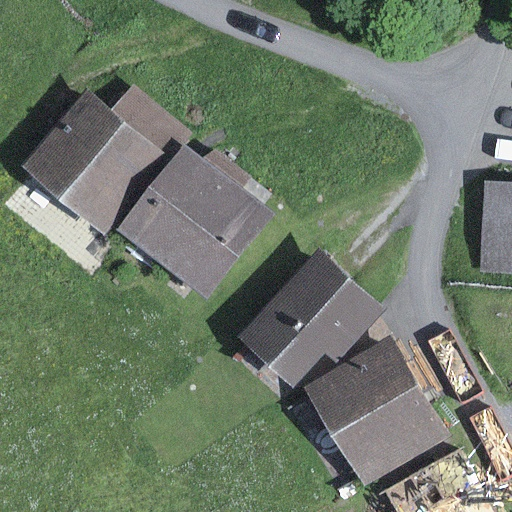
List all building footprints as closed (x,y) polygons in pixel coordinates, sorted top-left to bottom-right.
[(94,93),(32,167),(109,231),(171,156),(94,93)] [(200,156),(137,241),(208,294),(272,209),(200,156)] [(511,184),(494,183),(486,275),(511,277),(511,184)] [(319,260),(255,330),(299,371),(321,348),(340,366),(383,319),(319,260)] [(397,344),(318,390),(372,482),(451,436),(397,344)] [(501,511),(467,448),(388,490),(399,511),(501,511)]
